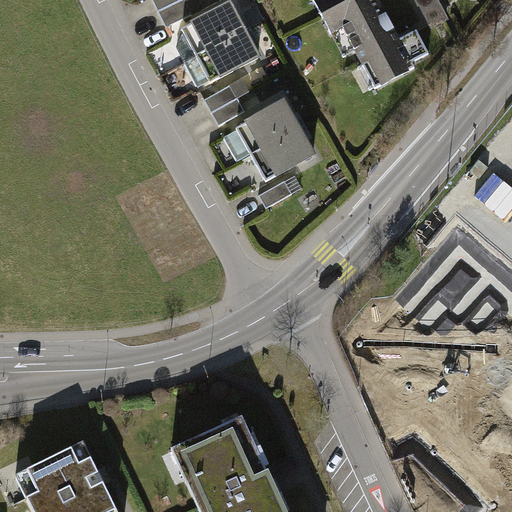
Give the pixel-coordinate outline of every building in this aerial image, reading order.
[(314,0),(326,21),(365,0),(314,0)] [(393,0),(365,0),(326,21),(369,99),(419,72),(401,38),(384,8),(395,2),(393,0)] [(436,0),(413,0),(429,31),(447,22),(436,0)] [(241,7),(189,33),(203,61),(255,36),(241,7)] [(255,36),(203,61),(216,87),(268,62),(255,36)] [(241,96),(251,92),(246,79),(206,94),(218,124),(247,112),(241,96)] [(296,103),(242,131),(256,160),(311,131),(296,103)] [(311,131),(256,160),(271,187),(325,159),(311,131)] [(396,358),(414,379),(445,353),(428,332),(396,358)] [(511,511),(511,427),(467,387),(419,440),(500,511),(511,511)] [(289,511),(248,421),(176,454),(201,509),(202,511),(289,511)] [(117,511),(100,476),(83,442),(16,474),(34,511),(117,511)]
